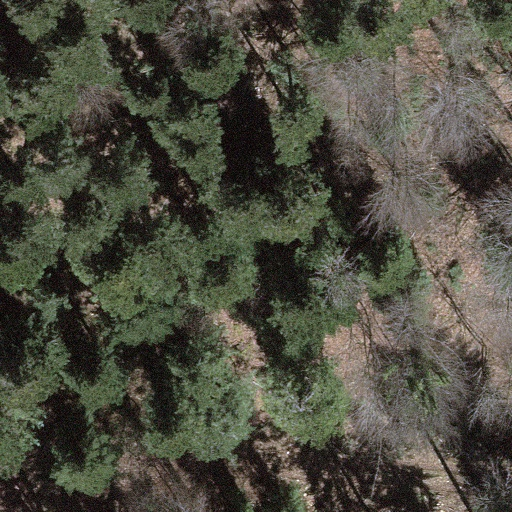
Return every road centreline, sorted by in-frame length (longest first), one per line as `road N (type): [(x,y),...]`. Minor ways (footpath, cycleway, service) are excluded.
road 1 (track): [(511,434),(288,456),(57,511)]
road 2 (track): [(511,399),(379,446)]
